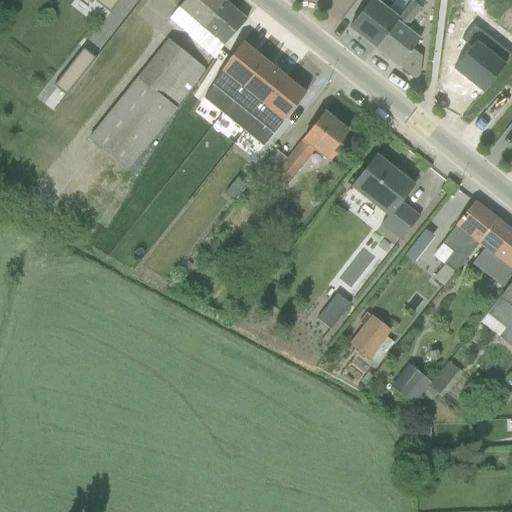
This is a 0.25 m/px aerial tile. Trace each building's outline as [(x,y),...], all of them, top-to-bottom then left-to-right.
[(125,0),(87,0),(112,18),(125,0)] [(212,54),(239,22),(213,0),(176,0),(165,14),(212,54)] [(366,50),(388,20),(361,0),(359,0),(338,30),(366,50)] [(366,50),(391,69),(414,39),(388,20),(366,50)] [(452,71),(480,94),(510,56),(472,26),(459,41),(469,49),(452,71)] [(202,100),(221,115),(263,62),(241,43),(208,86),(211,88),(202,100)] [(203,77),(163,44),(85,139),(124,172),(203,77)] [(285,79),(263,62),(221,115),(242,133),(285,79)] [(261,147),(303,95),(285,79),(242,133),(261,147)] [(194,102),(175,139),(197,150),(216,112),(194,102)] [(316,165),(342,135),(314,112),(288,142),(316,165)] [(381,221),(407,188),(366,155),(339,189),(381,221)] [(471,247),(492,221),(467,200),(446,226),(471,247)] [(511,275),(511,237),(492,221),(471,247),(509,278),(511,275)] [(401,257),(418,237),(410,231),(394,251),(401,257)] [(511,275),(509,278),(481,313),(500,329),(511,315),(511,275)] [(317,328),(340,305),(325,291),(302,314),(317,328)] [(333,342),(353,358),(378,328),(358,312),(333,342)] [(320,367),(341,377),(351,355),(330,346),(320,367)] [(507,390),(511,381),(511,351),(492,380),(507,390)] [(409,412),(445,373),(434,363),(417,381),(395,361),(376,382),(409,412)] [(468,481),(468,504),(495,503),(494,481),(468,481)]
